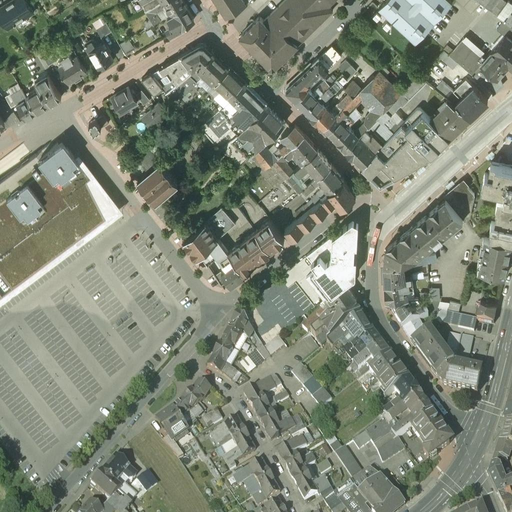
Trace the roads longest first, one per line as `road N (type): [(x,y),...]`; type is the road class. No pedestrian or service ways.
road 1 (residential): [(385,220),(372,261),(377,316),(470,455)]
road 2 (residential): [(177,362),(44,511)]
road 3 (residential): [(177,362),(238,400),(294,511)]
road 4 (residential): [(362,194),(213,314)]
road 5 (residential): [(60,112),(211,26)]
road 6 (residential): [(385,220),(511,108)]
road 7 (secondary): [(470,455),(511,318)]
road 8 (residential): [(270,87),(362,194)]
road 9 (residential): [(136,210),(213,314)]
road 10 (residential): [(60,112),(136,210)]
road 11 (residential): [(270,87),(353,0)]
